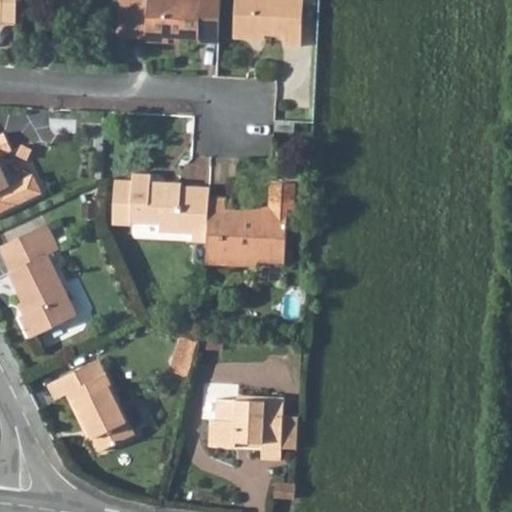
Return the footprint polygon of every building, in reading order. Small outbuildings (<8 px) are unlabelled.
[(19,0),(2,0),(1,20),(18,21),(19,0)] [(119,0),(117,35),(147,36),(147,37),(172,39),(172,33),(201,35),(201,39),(220,40),(222,0),(119,0)] [(238,0),(237,36),(259,37),(260,32),(288,34),(287,44),(305,44),(306,0),(238,0)] [(0,208),(42,187),(32,169),(10,180),(0,161),(0,151),(1,150),(12,144),(4,129),(0,131),(0,208)] [(161,226),(197,229),(197,225),(209,226),(211,193),(212,184),(184,182),(184,179),(154,177),(154,170),(134,170),(134,176),(117,175),(115,218),(134,220),(134,215),(161,217),(161,226)] [(228,194),(211,193),(209,226),(209,237),(207,259),(258,262),(259,256),(286,257),(289,203),(296,204),(297,177),(285,176),(272,179),(271,201),(263,200),(256,207),(228,205),(228,194)] [(45,219),(1,240),(13,265),(9,267),(29,306),(21,310),(32,332),(77,311),(47,249),(58,244),(45,219)] [(197,225),(197,229),(197,236),(209,237),(209,226),(197,225)] [(99,356),(54,380),(61,394),(68,390),(87,427),(91,425),(103,447),(136,432),(99,356)] [(212,444),(222,445),(239,446),(239,441),(248,441),(248,446),(264,447),(264,458),(283,459),(284,447),(286,415),(287,397),(240,394),(239,399),(223,398),(219,398),(218,419),(213,419),(212,444)] [(286,415),(284,447),(298,447),(300,416),(286,415)] [(275,482),(274,497),(295,498),(296,483),(275,482)]
